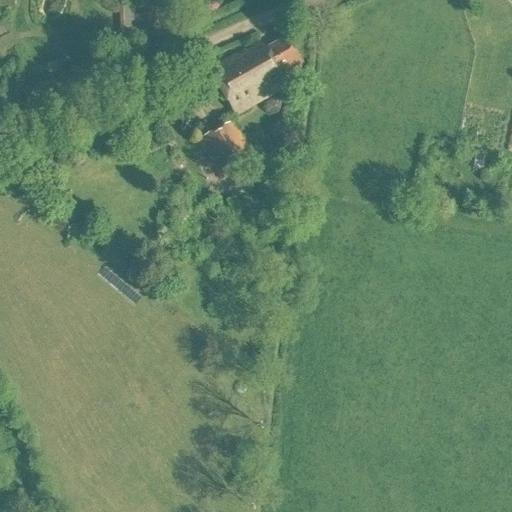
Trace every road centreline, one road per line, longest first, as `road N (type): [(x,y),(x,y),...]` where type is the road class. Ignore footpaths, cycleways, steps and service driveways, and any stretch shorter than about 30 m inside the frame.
road 1 (unclassified): [(126,77),(315,0)]
road 2 (track): [(0,132),(126,77)]
